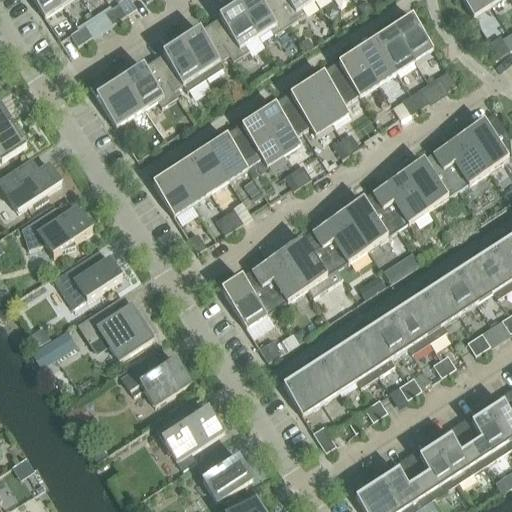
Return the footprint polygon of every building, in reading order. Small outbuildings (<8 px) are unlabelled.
[(56,0),(30,0),(45,23),(63,11),(56,0)] [(80,0),(56,0),(63,11),(80,0)] [(291,29),(271,0),(254,0),(238,10),(258,41),(271,33),(275,39),(291,29)] [(315,4),(311,0),(271,0),(291,29),(306,19),(302,13),(315,4)] [(485,0),(459,0),(474,22),(492,10),(485,0)] [(507,0),(485,0),(492,10),(507,0)] [(364,4),(358,8),(364,18),(373,12),(368,5),(364,4)] [(112,12),(120,24),(127,19),(127,18),(127,19),(119,7),(112,12)] [(258,41),(238,10),(210,28),(234,66),(250,55),(246,49),(258,41)] [(120,24),(112,12),(105,17),(112,28),(120,24)] [(411,19),(392,31),(415,66),(433,54),(411,19)] [(210,28),(182,47),(206,84),(225,72),(222,67),(230,61),(234,66),(210,28)] [(78,34),(86,46),(93,41),(85,29),(78,34)] [(415,66),(392,31),(381,39),(383,41),(376,46),(396,77),(415,66)] [(86,46),(78,34),(71,39),(78,50),(78,51),(86,46)] [(511,53),(511,41),(510,39),(503,43),(510,55),(511,53)] [(308,41),(302,45),(308,54),(314,50),(308,41)] [(37,65),(49,77),(69,57),(56,45),(37,65)] [(356,55),(378,89),(396,77),(376,46),(369,50),(367,48),(356,55)] [(206,84),(182,47),(154,65),(178,102),(175,97),(184,91),(187,96),(206,84)] [(342,91),(351,86),(360,101),(378,89),(356,55),(337,67),(341,73),(334,78),(342,91)] [(281,61),(275,66),(279,73),(286,68),(281,61)] [(178,102),(154,65),(126,83),(146,114),(158,106),(162,112),(178,102)] [(457,90),(448,76),(439,82),(448,96),(457,90)] [(360,101),(351,86),(342,91),(334,78),(326,83),(323,77),(306,87),(332,128),(349,118),(344,110),(359,100),(359,101),(360,101)] [(146,114),(126,83),(97,102),(117,133),(146,114)] [(62,92),(68,111),(89,105),(83,86),(62,92)] [(332,128),(306,87),(289,98),(293,105),(286,109),(303,136),(310,131),(315,139),(332,128)] [(411,100),(420,114),(429,108),(420,94),(411,100)] [(420,114),(411,100),(402,106),(411,120),(420,114)] [(303,136),(286,109),(278,114),(274,108),(257,119),(284,160),(301,149),(295,141),(303,136)] [(1,110),(0,110),(0,162),(2,165),(27,150),(9,121),(10,120),(10,119),(8,121),(1,110)] [(480,129),(465,139),(489,177),(509,164),(508,163),(511,160),(511,144),(495,118),(479,128),(480,129)] [(237,141),(246,154),(238,159),(247,174),(248,174),(247,172),(262,163),(267,171),(284,160),(257,119),(240,130),(244,136),(237,141)] [(342,144),(351,158),(360,152),(351,138),(342,144)] [(247,174),(238,159),(246,154),(237,141),(230,145),(226,139),(207,151),(229,186),(247,174)] [(434,157),(459,195),(469,189),(470,190),(489,177),(465,139),(450,149),(449,147),(434,157)] [(351,158),(342,144),(333,150),(342,164),(351,158)] [(314,156),(324,173),(340,164),(330,147),(314,156)] [(191,166),(211,197),(229,186),(207,151),(196,159),(198,161),(191,166)] [(404,178),(429,216),(449,203),(448,202),(459,195),(434,157),(418,167),(419,168),(404,178)] [(62,189),(50,170),(40,176),(32,165),(0,186),(0,188),(18,217),(34,207),(36,211),(49,202),(47,199),(62,189)] [(171,175),(193,209),(211,197),(191,166),(183,170),(182,168),(171,175)] [(294,175),(303,189),(312,184),(303,170),(294,175)] [(171,175),(152,187),(174,221),(193,209),(171,175)] [(303,189),(294,175),(285,181),(294,195),(303,189)] [(429,216),(404,178),(389,188),(389,187),(373,196),(398,234),(408,228),(409,229),(429,216)] [(252,184),(243,189),(247,195),(256,190),(252,184)] [(344,217),(369,255),(388,242),(387,241),(398,234),(373,196),(358,206),(359,208),(344,217)] [(23,235),(29,255),(46,249),(54,262),(61,257),(76,252),(75,248),(93,237),(78,213),(62,223),(56,213),(57,213),(56,212),(21,234),(22,235),(23,235)] [(225,220),(234,234),(243,228),(234,214),(225,220)] [(369,255),(344,217),(329,227),(328,226),(313,236),(338,273),(348,267),(349,268),(369,255)] [(234,234),(225,220),(216,226),(225,240),(234,234)] [(284,256),(308,294),(328,281),(327,280),(338,273),(313,236),(298,246),(298,247),(284,256)] [(197,238),(188,244),(197,258),(206,252),(197,238)] [(187,241),(161,253),(172,274),(197,261),(187,241)] [(492,257),(511,287),(511,286),(511,285),(511,249),(508,244),(498,251),(499,253),(492,257)] [(253,275),(277,313),(287,306),(288,307),(308,294),(284,256),(268,266),(268,265),(253,275)] [(474,266),(498,304),(511,294),(511,287),(492,257),(485,261),(484,259),(474,266)] [(412,258),(405,263),(411,274),(419,269),(412,258)] [(123,283),(110,263),(100,269),(93,259),(54,284),(73,314),(87,305),(87,306),(123,283)] [(458,279),(477,308),(493,298),(498,304),(474,266),(464,273),(465,275),(458,279)] [(277,313),(253,275),(237,285),(238,286),(222,296),(247,334),(267,321),(266,319),(277,313)] [(440,288),(460,319),(477,308),(458,279),(451,284),(450,282),(440,288)] [(379,280),(371,286),(378,297),(386,291),(379,280)] [(424,301),(447,337),(443,330),(460,319),(440,288),(429,295),(431,297),(424,301)] [(406,310),(430,348),(447,337),(424,301),(417,306),(416,304),(406,310)] [(336,308),(324,316),(330,324),(341,316),(336,308)] [(111,310),(80,330),(90,347),(102,339),(120,366),(153,344),(151,341),(155,338),(153,335),(154,335),(143,319),(138,322),(131,311),(117,320),(111,310)] [(390,323),(408,352),(408,353),(412,360),(430,348),(406,310),(395,317),(396,319),(390,323)] [(511,336),(511,325),(509,321),(502,325),(510,337),(509,338),(510,338),(511,336)] [(391,363),(408,353),(408,352),(390,323),(383,328),(381,326),(371,332),(391,363)] [(303,331),(294,337),(300,345),(308,340),(303,331)] [(396,370),(391,363),(371,332),(361,339),(362,341),(355,345),(379,381),(396,370)] [(68,335),(52,345),(61,361),(78,351),(68,335)] [(475,343),(483,355),(490,350),(482,338),(475,343)] [(483,355),(475,343),(468,347),(475,359),(475,360),(483,355)] [(260,353),(259,353),(268,367),(283,358),(274,344),(260,353)] [(337,355),(361,392),(379,381),(355,345),(348,350),(347,348),(337,355)] [(321,368),(340,397),(356,386),(361,393),(361,392),(337,355),(327,361),(328,363),(321,368)] [(441,365),(449,377),(456,372),(448,360),(441,365)] [(155,362),(122,383),(134,401),(144,394),(155,411),(191,388),(176,366),(163,374),(155,362)] [(449,377),(441,365),(433,370),(441,382),(449,377)] [(303,377),(323,408),(340,397),(321,368),(314,372),(313,370),(303,377)] [(303,377),(292,384),(293,386),(284,392),(303,421),(323,408),(303,377)] [(406,387),(414,399),(422,395),(422,394),(421,394),(414,382),(406,387)] [(414,399),(406,387),(399,392),(407,404),(414,399)] [(482,408),(511,454),(511,453),(511,397),(510,395),(494,405),(491,402),(482,408)] [(372,409),(380,422),(388,417),(388,416),(387,417),(379,405),(372,409)] [(83,407),(66,418),(74,431),(91,420),(83,407)] [(458,429),(485,471),(511,454),(482,408),(471,415),(474,418),(458,429)] [(380,422),(372,409),(365,414),(373,426),(372,426),(373,426),(380,422)] [(191,458),(223,437),(222,436),(225,433),(219,423),(215,425),(209,416),(194,425),(186,414),(156,433),(164,446),(178,467),(191,458)] [(355,437),(355,438),(363,433),(363,432),(355,420),(348,425),(355,437)] [(429,442),(459,488),(485,471),(458,429),(441,439),(439,436),(429,442)] [(324,431),(314,437),(326,457),(327,456),(336,450),(324,431)] [(405,463),(433,505),(459,488),(429,442),(419,449),(421,452),(405,463)] [(94,452),(90,455),(97,464),(107,458),(103,453),(94,452)] [(191,458),(178,467),(183,475),(197,466),(191,458)] [(253,484),(238,462),(228,468),(221,458),(199,472),(205,483),(203,485),(217,507),(221,504),(223,507),(237,499),(235,495),(253,484)] [(377,476),(400,511),(421,511),(433,505),(405,463),(389,473),(387,469),(377,476)] [(400,511),(377,476),(366,482),(369,486),(352,497),(362,511),(400,511)] [(503,482),(495,487),(502,498),(510,493),(503,482)] [(261,511),(256,503),(241,511),(261,511)]
